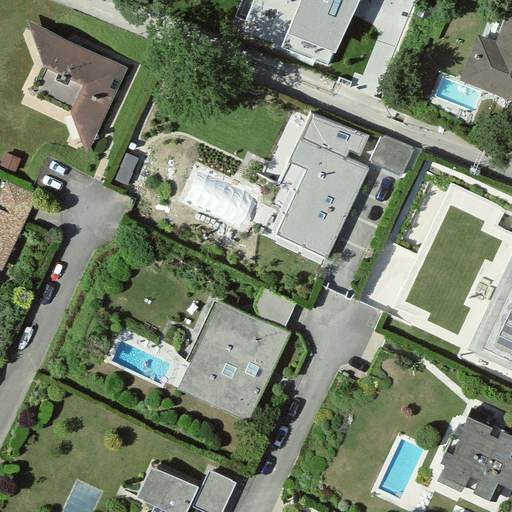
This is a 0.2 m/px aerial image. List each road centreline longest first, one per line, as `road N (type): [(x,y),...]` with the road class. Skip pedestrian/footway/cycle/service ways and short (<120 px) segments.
road 1 (unclassified): [(511,170),(88,0)]
road 2 (residential): [(49,174),(100,198),(0,411)]
road 3 (residential): [(345,319),(256,511)]
